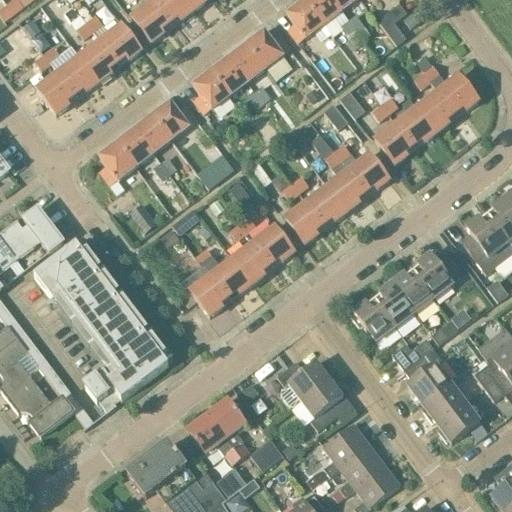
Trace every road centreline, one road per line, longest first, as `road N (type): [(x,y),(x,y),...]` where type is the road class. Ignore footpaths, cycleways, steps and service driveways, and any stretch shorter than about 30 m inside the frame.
road 1 (residential): [(64,488),(307,305)]
road 2 (residential): [(54,171),(278,0)]
road 3 (residential): [(307,305),(511,145)]
road 4 (residential): [(444,489),(307,305)]
